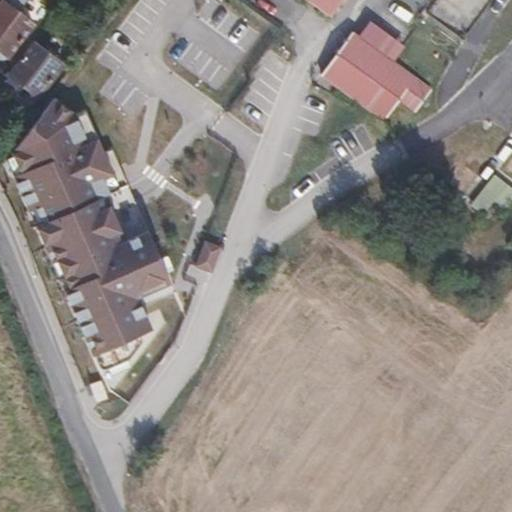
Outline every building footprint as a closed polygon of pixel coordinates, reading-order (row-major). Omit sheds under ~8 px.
[(0,0),(0,52),(3,52),(16,62),(32,42),(22,35),(32,23),(15,10),(22,0),(0,0)] [(273,52),(280,42),(217,0),(161,0),(144,25),(230,83),(258,42),(273,52)] [(309,0),(325,11),(332,0),(309,0)] [(63,2),(58,8),(65,14),(70,8),(63,2)] [(321,71),(383,115),(398,95),(414,107),(430,85),(352,28),(321,71)] [(16,62),(8,73),(37,96),(63,64),(33,41),(32,42),(16,62)] [(511,183),(498,167),(465,197),(484,217),(511,191),(511,183)]
